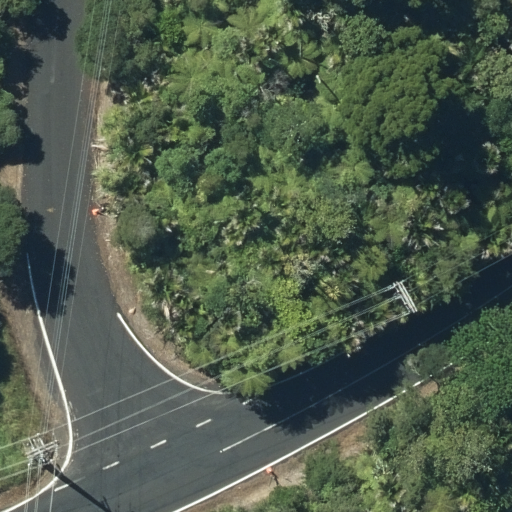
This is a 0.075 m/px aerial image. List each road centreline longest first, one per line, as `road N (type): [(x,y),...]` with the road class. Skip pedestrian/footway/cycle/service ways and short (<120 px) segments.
road 1 (residential): [(56,0),(49,189),(74,316),(143,478)]
road 2 (tertiary): [(143,478),(342,388),(511,282)]
